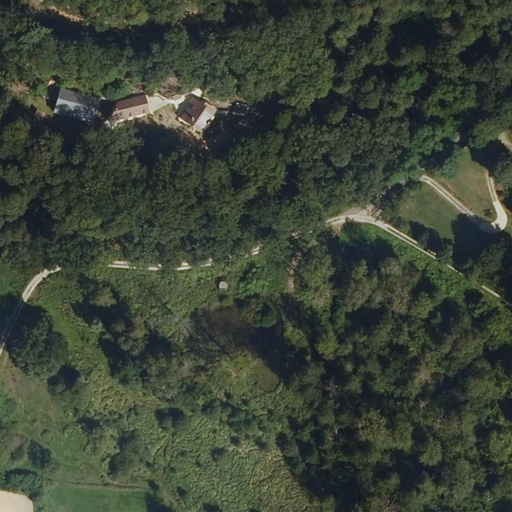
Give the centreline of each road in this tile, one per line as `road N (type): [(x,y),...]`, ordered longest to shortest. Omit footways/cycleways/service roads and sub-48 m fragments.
road 1 (track): [(48,268),(59,241),(72,235),(180,231),(314,164),(342,141),(341,125),(297,117),(259,122)]
road 2 (residential): [(511,304),(359,217)]
